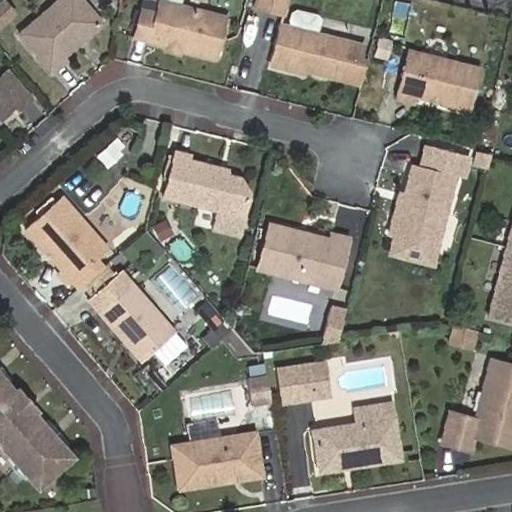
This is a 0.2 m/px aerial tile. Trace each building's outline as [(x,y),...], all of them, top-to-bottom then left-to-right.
[(3,0),(0,0),(0,24),(14,12),(3,0)] [(70,0),(59,0),(13,40),(46,78),(59,67),(56,63),(96,29),(70,0)] [(284,0),(258,0),(257,7),(281,13),(284,0)] [(401,35),(408,5),(397,2),(390,32),(401,35)] [(151,17),(135,12),(128,40),(161,49),(174,52),(212,62),(221,23),(153,5),(151,17)] [(275,29),(266,66),(335,84),(345,49),(275,29)] [(174,52),(161,49),(160,54),(172,59),(174,52)] [(403,57),(394,96),(411,101),(464,116),(475,76),(403,57)] [(2,75),(0,76),(0,110),(5,106),(11,113),(24,102),(2,75)] [(411,101),(394,96),(391,104),(408,111),(411,101)] [(93,154),(104,165),(123,148),(112,137),(93,154)] [(415,172),(407,170),(400,200),(394,199),(383,241),(431,256),(449,182),(457,184),(463,165),(420,152),(415,172)] [(183,162),(168,159),(157,204),(210,218),(205,237),(231,244),(242,202),(233,186),(204,179),(205,173),(181,167),(183,162)] [(64,196),(27,227),(62,269),(59,272),(69,284),(109,250),(64,196)] [(511,213),(482,323),(511,331),(511,213)] [(327,295),(341,246),(325,242),(323,247),(264,232),(251,273),(327,295)] [(167,324),(125,273),(91,301),(134,352),(167,324)] [(203,299),(191,309),(214,337),(226,327),(203,299)] [(324,312),(314,347),(331,344),(338,316),(324,312)] [(446,323),(443,344),(470,348),(473,328),(446,323)] [(475,437),(511,447),(511,365),(493,361),(489,376),(463,371),(444,442),(471,451),(475,437)] [(302,370),(270,374),(274,406),(306,402),(302,370)] [(243,378),(250,403),(269,398),(263,373),(243,378)] [(7,384),(0,376),(0,448),(29,482),(65,450),(27,407),(19,398),(23,395),(11,381),(7,384)] [(23,395),(19,398),(27,407),(30,403),(23,395)] [(388,420),(309,433),(316,472),(395,460),(388,420)] [(211,478),(256,471),(250,435),(169,448),(175,490),(212,484),(211,478)] [(212,484),(257,478),(256,471),(211,478),(212,484)]
